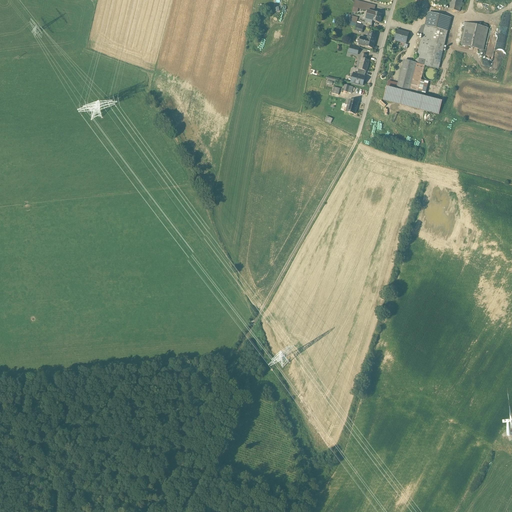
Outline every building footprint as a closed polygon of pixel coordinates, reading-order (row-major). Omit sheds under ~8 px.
[(462,0),(451,0),(449,10),(459,12),(462,0)] [(372,21),(374,13),(368,11),(366,19),(372,21)] [(382,15),(374,13),(372,21),(373,21),(379,23),(382,15)] [(451,19),(428,13),(417,58),(426,60),(426,59),(440,62),(451,19)] [(371,28),(373,21),(372,21),(366,19),(365,19),(363,26),(364,26),(371,28)] [(489,29),(466,23),(461,45),(484,50),(489,29)] [(363,26),(357,24),(355,31),(362,32),(364,26),(363,26)] [(408,33),(397,30),(395,41),(406,44),(408,33)] [(376,36),(369,34),(367,39),(366,44),(373,46),(376,36)] [(366,44),(367,39),(361,38),(359,45),(373,49),(373,46),(366,44)] [(359,49),(350,46),(349,53),(357,55),(359,49)] [(361,59),(358,69),(366,72),(369,61),(365,60),(367,56),(362,54),(361,59)] [(425,66),(426,60),(417,58),(416,64),(412,78),(421,81),(425,66)] [(439,69),(440,62),(426,59),(426,60),(425,66),(439,69)] [(412,78),(416,64),(404,61),(398,84),(397,90),(408,93),(412,78)] [(423,76),(424,79),(426,80),(428,81),(430,81),(432,81),(434,79),(435,77),(436,75),(435,72),(434,70),(432,69),(429,69),(427,69),(425,71),(423,74),(423,76)] [(363,81),(364,77),(357,75),(353,74),(352,78),(353,80),(352,83),(363,86),(364,82),(363,81)] [(421,81),(412,78),(408,93),(425,97),(428,82),(421,81)] [(388,82),(386,89),(396,92),(397,90),(398,84),(388,82)] [(442,102),(425,97),(408,93),(397,90),(396,92),(386,89),(384,99),(439,113),(442,102)] [(358,103),(349,101),(346,112),(355,114),(358,103)]
